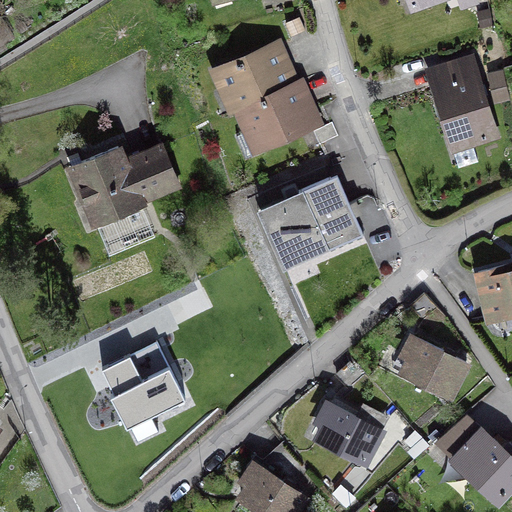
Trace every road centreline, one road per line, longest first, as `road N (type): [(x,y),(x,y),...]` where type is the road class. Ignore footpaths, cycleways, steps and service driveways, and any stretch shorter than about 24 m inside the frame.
road 1 (residential): [(133,511),(423,266)]
road 2 (residential): [(423,266),(374,169),(322,0)]
road 3 (residential): [(0,319),(86,511)]
